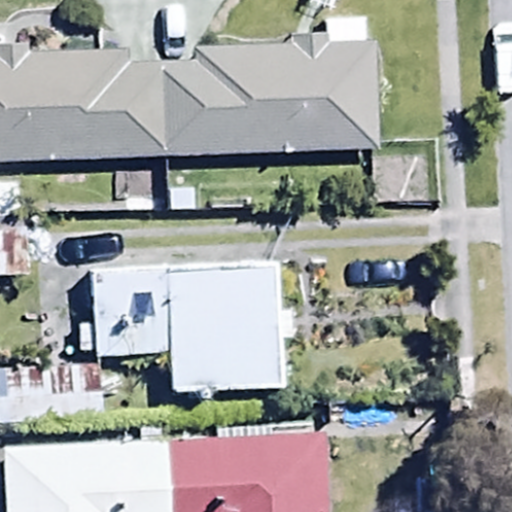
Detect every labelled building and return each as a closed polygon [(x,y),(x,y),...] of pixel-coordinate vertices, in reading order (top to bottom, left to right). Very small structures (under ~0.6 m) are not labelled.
[(159,75),(162,169),(377,158),(372,53),(363,54),(361,25),(321,27),(322,44),(290,45),(291,52),(193,57),(194,73),(159,75)] [(0,177),(162,169),(159,75),(129,76),(128,56),(0,62),(0,177)] [(22,238),(0,238),(0,286),(23,286),(22,238)] [(274,273),(92,282),(96,365),(166,362),(169,406),(283,400),(280,348),(289,347),(287,319),(276,319),(274,273)] [(96,378),(0,381),(0,430),(97,428),(96,378)] [(330,511),(327,444),(169,452),(171,511),(330,511)] [(171,511),(169,452),(3,460),(3,511),(171,511)]
